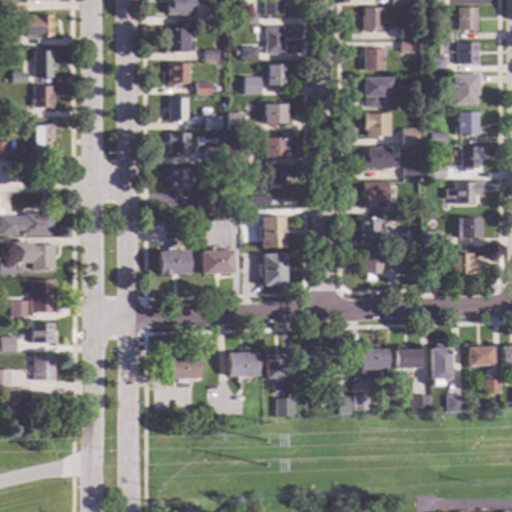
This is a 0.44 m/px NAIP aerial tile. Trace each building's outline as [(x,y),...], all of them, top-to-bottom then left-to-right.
[(192,0),(192,5),(194,5),(194,12),(192,12),(192,15),(184,15),(184,16),(177,17),(177,15),(164,15),(164,2),(169,2),(169,0),(192,0)] [(278,0),(278,2),(279,2),(279,15),(278,15),(278,16),(260,16),(260,0),(278,0)] [(13,3),(14,3),(14,14),(0,14),(0,3),(9,3),(9,2),(13,2),(13,3)] [(379,31),(372,31),(372,33),(369,34),(369,31),(360,32),(360,30),(358,30),(358,17),(360,17),(360,9),(378,8),(379,31)] [(473,17),(475,17),(475,22),(473,22),(473,31),(454,31),(454,9),(473,8),(473,17)] [(219,26),(202,26),(202,14),(209,14),(209,11),(219,11),(219,26)] [(253,26),(237,26),(237,15),(253,15),(253,26)] [(50,21),(51,21),(52,22),(54,22),(54,26),(51,26),(52,27),(50,27),(50,37),(21,37),(20,16),(50,16),(50,21)] [(279,55),(261,55),(262,28),(280,29),(279,55)] [(183,53),(165,53),(165,29),(183,29),(183,53)] [(413,40),(398,40),(398,29),(413,29),(413,40)] [(445,40),(431,40),(431,31),(445,31),(445,40)] [(14,48),(0,48),(0,37),(14,37),(14,48)] [(413,53),(398,53),(398,42),(413,42),(413,53)] [(474,66),(452,66),(452,44),(474,44),(474,66)] [(254,60),(236,60),(237,48),(254,48),(254,60)] [(382,57),(380,57),(380,71),(360,71),(360,50),(382,50),(382,57)] [(216,61),(201,61),(201,51),(216,51),(216,61)] [(50,78),(31,79),(31,52),(49,52),(50,78)] [(442,73),(424,73),(424,58),(442,58),(442,73)] [(186,84),(166,84),(166,64),(186,64),(186,84)] [(282,86),(263,86),(264,66),(265,66),(282,66),(282,86)] [(25,84),(9,84),(9,74),(24,74),(25,84)] [(475,96),(472,96),(472,105),(452,106),(452,88),(449,88),(449,75),(475,75),(475,96)] [(256,96),(239,95),(239,78),(257,78),(256,96)] [(388,91),(380,91),(380,97),(378,97),(378,108),(362,108),(361,98),(360,98),(359,79),(388,79),(388,91)] [(209,96),(192,96),(192,84),(208,84),(209,96)] [(49,93),(51,93),(51,110),(47,110),(47,109),(30,109),(30,100),(31,100),(31,87),(49,87),(49,93)] [(184,122),(165,122),(165,99),(184,99),(184,122)] [(282,116),(286,116),(286,122),(282,122),(282,124),(261,124),(261,125),(258,125),(258,117),(260,117),(260,105),(282,106),(282,116)] [(23,109),(23,119),(6,119),(6,109),(23,109)] [(365,115),(387,114),(388,137),(363,137),(363,131),(361,131),(361,113),(365,113),(365,115)] [(474,136),(454,136),(454,113),(473,113),(474,136)] [(240,131),(224,131),(224,115),(240,115),(240,131)] [(218,132),(202,132),(202,118),(218,118),(218,132)] [(52,142),(49,142),(49,152),(30,152),(30,126),(51,125),(52,142)] [(415,146),(399,146),(399,129),(415,129),(415,146)] [(187,154),(165,154),(165,134),(187,133),(187,154)] [(442,146),(427,146),(427,134),(442,134),(442,146)] [(282,158),(261,158),(261,159),(257,159),(257,151),(260,151),(260,139),(283,139),(282,158)] [(243,146),(242,165),(224,164),(225,145),(243,146)] [(475,168),(468,168),(468,172),(461,172),(461,168),(456,168),(456,148),(475,148),(475,168)] [(218,165),(201,165),(201,149),(218,149),(218,165)] [(387,159),(395,158),(395,168),(379,169),(379,171),(373,171),(373,169),(360,170),(360,156),(365,156),(364,149),(387,149),(387,159)] [(442,179),(426,179),(426,167),(442,167),(442,179)] [(282,190),(264,190),(263,169),(282,168),(282,190)] [(416,180),(400,180),(400,168),(409,168),(416,168),(416,180)] [(187,189),(166,189),(166,181),(164,181),(164,177),(166,177),(166,169),(187,169),(187,189)] [(386,204),(363,204),(363,198),(360,198),(360,184),(385,183),(386,204)] [(477,196),(471,196),(471,204),(451,205),(450,200),(442,200),(441,190),(450,190),(450,183),(477,183),(477,196)] [(210,209),(193,209),(193,193),(209,193),(210,209)] [(266,197),(266,206),(249,207),(249,197),(266,197)] [(411,214),(394,214),(394,203),(411,203),(411,214)] [(50,235),(21,236),(20,232),(14,232),(14,236),(0,236),(0,217),(20,217),(20,214),(49,214),(50,235)] [(280,228),(283,228),(283,235),(281,235),(281,248),(259,249),(257,218),(280,217),(280,228)] [(376,233),(377,233),(377,237),(376,237),(376,240),(358,240),(358,232),(355,232),(355,228),(358,228),(358,220),(375,219),(376,233)] [(475,239),(455,239),(455,219),(475,219),(475,239)] [(239,229),(239,243),(251,243),(251,240),(257,241),(257,227),(248,226),(248,229),(239,229)] [(412,250),(394,249),(394,232),(413,232),(412,250)] [(435,250),(420,250),(420,233),(435,233),(435,250)] [(30,246),(50,246),(50,271),(28,271),(28,264),(11,264),(10,264),(10,244),(30,244),(30,246)] [(186,275),(155,276),(154,253),(185,252),(186,275)] [(230,274),(199,275),(198,253),(229,252),(230,274)] [(379,274),(375,274),(375,281),(363,281),(363,274),(358,275),(358,255),(378,254),(379,274)] [(400,270),(385,270),(385,255),(400,254),(400,270)] [(283,286),(260,287),(259,256),(282,255),(283,286)] [(468,261),(474,261),(474,274),(465,274),(465,275),(447,275),(447,255),(468,255),(468,261)] [(434,279),(418,279),(418,263),(434,263),(434,279)] [(10,264),(11,264),(11,275),(0,275),(0,264),(10,264)] [(51,314),(28,314),(22,318),(6,318),(6,302),(20,302),(20,299),(27,299),(27,281),(51,281),(51,314)] [(49,344),(28,344),(28,324),(49,324),(49,344)] [(0,338),(12,338),(12,353),(0,353),(0,338)] [(478,348),(488,348),(489,356),(490,356),(491,360),(489,360),(489,366),(472,367),(473,369),(467,370),(467,367),(464,367),(463,349),(473,348),(472,347),(478,346),(478,348)] [(511,365),(506,366),(506,372),(499,373),(499,366),(497,366),(496,348),(511,346),(511,365)] [(439,350),(445,349),(446,366),(449,366),(449,371),(446,371),(447,380),(444,380),(444,382),(439,382),(439,387),(429,387),(429,381),(427,381),(426,350),(433,350),(433,347),(439,347),(439,350)] [(384,371),(383,371),(383,380),(376,380),(376,375),(357,376),(357,349),(384,349),(384,371)] [(332,372),(306,373),(305,352),(331,351),(332,372)] [(416,359),(419,359),(419,363),(416,363),(416,369),(391,369),(391,358),(389,358),(389,353),(391,353),(391,351),(416,351),(416,359)] [(255,377),(224,378),(223,355),(254,354),(255,377)] [(281,379),(263,379),(263,355),(281,354),(281,379)] [(182,356),(195,356),(195,379),(164,380),(163,357),(176,356),(176,355),(182,355),(182,356)] [(51,382),(30,382),(30,375),(25,375),(25,371),(24,371),(24,357),(51,357),(51,382)] [(12,388),(0,388),(0,377),(12,377),(12,388)] [(496,394),(481,395),(481,380),(495,379),(496,394)] [(15,406),(0,407),(0,389),(14,389),(15,406)] [(49,416),(27,415),(27,394),(50,395),(49,416)] [(366,411),(352,411),(351,396),(366,395),(366,411)] [(427,412),(408,413),(407,397),(426,396),(427,412)] [(461,413),(443,414),(443,397),(460,396),(461,413)] [(291,417),(273,418),(272,399),(290,398),(291,417)] [(348,414),(335,415),(335,398),(347,398),(348,414)]
